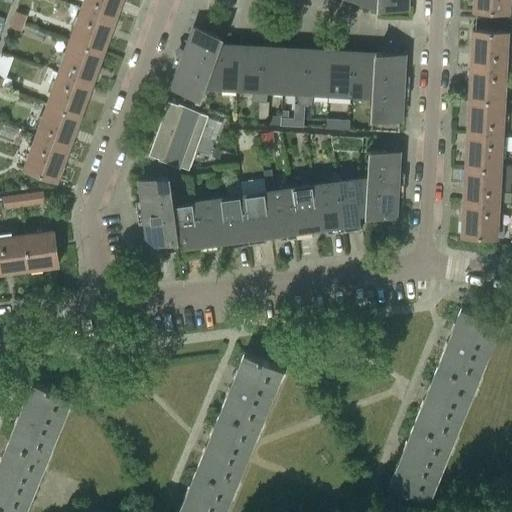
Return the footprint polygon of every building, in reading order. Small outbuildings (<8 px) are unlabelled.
[(82,0),(80,8),(112,20),(119,0),(82,0)] [(368,0),(368,3),(376,6),(376,7),(399,8),(399,0),(368,0)] [(507,0),(472,0),(472,10),(507,12),(507,0)] [(80,8),(68,40),(101,52),(112,20),(80,8)] [(9,26),(20,30),(25,15),(14,11),(9,26)] [(207,66),(218,36),(193,27),(182,57),(207,66)] [(469,66),(504,68),(506,32),(471,30),(469,66)] [(218,36),(207,66),(201,84),(202,84),(235,86),(238,46),(215,45),(219,36),(218,36)] [(101,52),(68,40),(57,72),(89,84),(101,52)] [(238,46),(235,86),(250,87),(250,101),(257,102),(260,48),(238,46)] [(283,49),(260,48),(257,102),(264,102),(266,88),(281,89),(283,49)] [(306,50),(283,49),(281,89),(295,90),(296,104),(303,104),(306,50)] [(329,51),(306,50),(303,104),(310,105),(312,90),(326,91),(329,51)] [(351,53),(329,51),(326,91),(341,92),(341,107),(341,114),(348,114),(348,107),(351,53)] [(373,54),(351,53),(348,107),(355,107),(357,93),(371,94),(372,94),(372,85),(374,53),(373,53),(373,54)] [(401,54),(374,53),(372,85),(399,87),(401,54)] [(207,66),(182,57),(171,88),(197,97),(202,84),(201,84),(207,66)] [(469,66),(467,100),(502,101),(504,68),(469,66)] [(89,84),(57,72),(45,104),(78,116),(89,84)] [(371,94),(370,117),(369,129),(397,131),(399,87),(372,85),(372,94),(371,94)] [(467,100),(465,133),(501,135),(502,101),(467,100)] [(213,141),(199,135),(206,115),(166,101),(156,128),(210,147),(213,141)] [(45,104),(34,136),(66,148),(78,116),(45,104)] [(326,118),(325,128),(339,129),(339,119),(326,118)] [(210,147),(156,128),(147,155),(187,169),(194,150),(208,154),(210,147)] [(271,132),(258,133),(260,149),(273,147),(271,132)] [(501,135),(465,133),(463,167),(499,169),(501,135)] [(344,136),(330,135),(332,149),(343,150),(344,136)] [(66,148),(34,136),(22,168),(54,180),(66,148)] [(368,150),(366,178),(367,178),(367,182),(394,184),(396,151),(368,150)] [(463,167),(462,201),(497,202),(499,169),(463,167)] [(270,169),(261,171),(262,178),(263,185),(272,184),(270,169)] [(169,204),(170,204),(166,176),(138,180),(143,212),(170,208),(169,204)] [(241,189),(263,185),(262,177),(240,181),(241,189)] [(367,178),(366,178),(336,182),(342,231),(359,229),(357,211),(365,210),(364,214),(365,214),(367,182),(367,178)] [(342,231),(336,182),(312,185),(317,225),(318,225),(317,220),(324,219),(326,234),(342,231)] [(394,184),(367,182),(365,214),(392,216),(394,184)] [(317,225),(312,185),(288,188),(295,238),(312,236),(310,221),(316,220),(317,225)] [(295,238),(288,188),(264,191),(270,231),(270,227),(276,226),(278,240),(295,238)] [(3,208),(4,215),(19,213),(18,206),(41,203),(42,211),(48,210),(46,194),(42,195),(41,191),(1,197),(3,208)] [(264,191),(241,195),(247,244),(264,242),(262,228),(268,227),(269,231),(270,231),(264,191)] [(241,195),(217,198),(222,238),(223,238),(222,233),(228,232),(230,247),(247,244),(241,195)] [(222,238),(217,198),(193,201),(199,251),(217,248),(215,234),(221,233),(221,238),(222,238)] [(193,201),(170,204),(169,204),(170,208),(174,240),(175,240),(174,236),(180,235),(183,253),(199,251),(193,201)] [(497,202),(462,201),(460,236),(495,237),(497,202)] [(174,240),(170,208),(143,212),(147,244),(174,240)] [(52,229),(22,233),(27,268),(57,264),(52,229)] [(0,271),(27,268),(22,233),(0,236),(0,271)] [(447,336),(486,351),(498,321),(460,306),(447,336)] [(486,351),(447,336),(435,366),(473,382),(486,351)] [(242,351),(230,382),(268,397),(280,367),(242,351)] [(473,382),(435,366),(423,395),(462,410),(473,382)] [(18,411),(57,426),(69,396),(31,381),(18,411)] [(268,397),(230,382),(218,412),(256,427),(268,397)] [(462,410),(423,395),(411,424),(449,440),(462,410)] [(18,411),(6,441),(45,456),(57,426),(18,411)] [(218,412),(206,441),(244,456),(256,427),(218,412)] [(449,440),(411,424),(399,454),(438,468),(449,440)] [(6,441),(0,456),(0,472),(33,485),(45,456),(6,441)] [(244,456),(206,441),(194,470),(232,486),(244,456)] [(438,468),(399,454),(387,484),(425,499),(438,468)] [(221,511),(232,486),(194,470),(182,499),(215,511),(221,511)] [(21,511),(33,485),(0,472),(0,506),(14,511),(21,511)] [(215,511),(182,499),(176,511),(215,511)]
